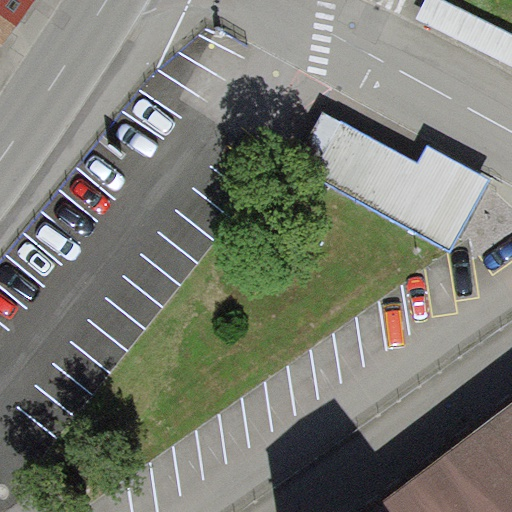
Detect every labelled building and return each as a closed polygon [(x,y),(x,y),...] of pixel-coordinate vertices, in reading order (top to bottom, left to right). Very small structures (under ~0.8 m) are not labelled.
[(32,0),(0,0),(0,21),(12,29),(32,0)] [(511,44),(420,0),(415,0),(403,25),(511,78),(511,44)] [(0,47),(12,29),(0,21),(0,47)] [(411,172),(326,123),(297,173),(449,261),(489,191),(422,153),(411,172)] [(511,511),(511,416),(386,511),(511,511)]
